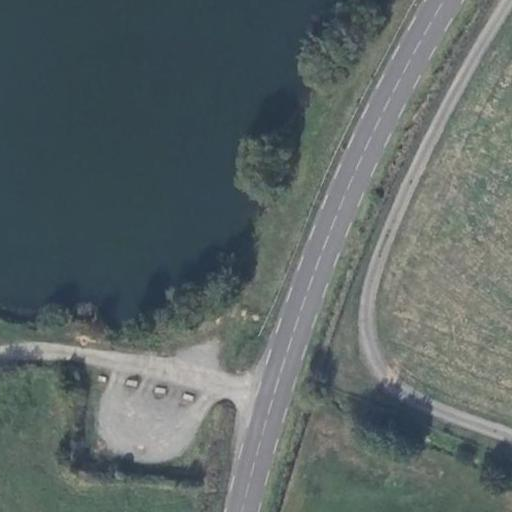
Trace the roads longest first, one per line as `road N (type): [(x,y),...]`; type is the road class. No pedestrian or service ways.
road 1 (secondary): [(443,0),(380,113),(319,255),(243,511)]
road 2 (track): [(0,356),(46,346),(276,387)]
